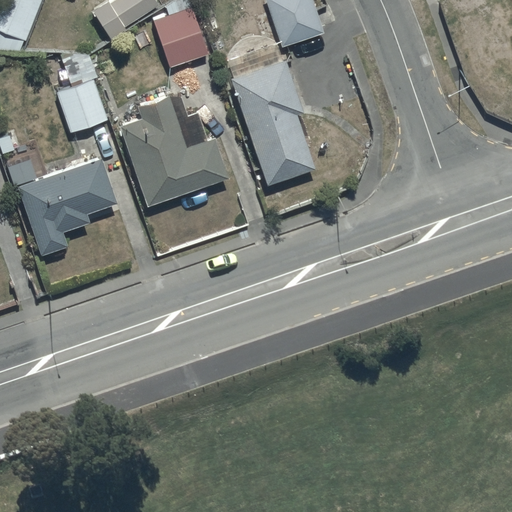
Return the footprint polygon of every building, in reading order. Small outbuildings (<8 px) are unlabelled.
[(39,0),(0,0),(0,44),(17,45),(21,35),(25,37),(39,0)] [(98,0),(90,6),(110,36),(125,26),(123,23),(156,0),(98,0)] [(190,5),(188,0),(167,0),(164,3),(167,11),(150,16),(167,63),(206,50),(190,5)] [(313,0),(265,0),(280,44),(324,29),(313,0)] [(69,82),(54,88),(69,128),(106,114),(91,75),(96,73),(87,51),(58,51),(69,82)] [(283,55),(228,74),(265,181),(312,164),(293,107),(301,105),(283,55)] [(140,112),(119,120),(145,201),(225,172),(211,132),(185,141),(165,89),(135,99),(140,112)] [(98,152),(15,182),(39,250),(65,240),(61,227),(88,218),(85,207),(114,197),(98,152)]
